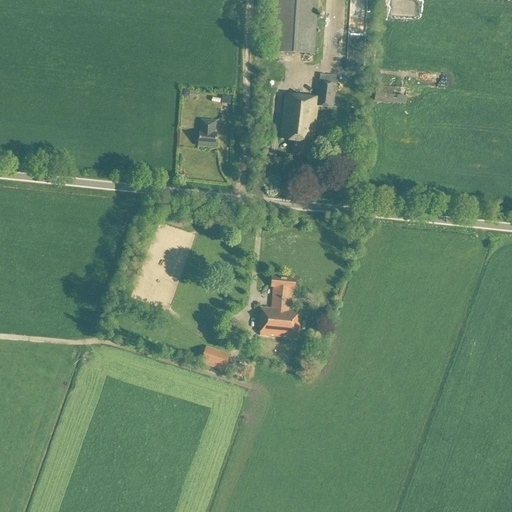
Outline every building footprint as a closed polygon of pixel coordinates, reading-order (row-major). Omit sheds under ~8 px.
[(274,0),(272,53),(314,56),(317,0),(274,0)] [(317,99),(284,96),(280,140),(293,141),(293,146),(294,146),(292,156),(309,158),(310,148),(311,146),(317,108),(333,109),(336,85),(336,77),(320,75),(319,84),(318,84),(316,98),(317,99)] [(405,105),(406,90),(375,87),(374,102),(405,105)] [(201,122),(200,133),(199,133),(198,147),(215,148),(216,135),(214,135),(215,123),(201,122)] [(323,146),(324,132),(317,131),(317,137),(316,145),(323,146)] [(260,309),(258,328),(261,328),(260,336),(299,340),(301,312),(290,311),(292,290),(294,290),(295,281),(272,278),(271,288),(273,288),(271,310),(260,309)] [(200,364),(225,372),(230,356),(205,347),(200,364)]
